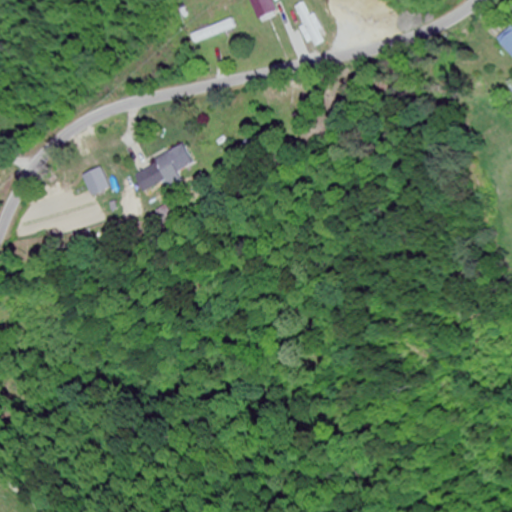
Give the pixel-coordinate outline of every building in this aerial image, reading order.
[(252,0),(263,23),(282,14),(275,0),(252,0)] [(302,7),(309,27),(307,28),(315,49),(329,44),(313,3),(302,7)] [(194,35),(197,44),(238,29),(234,20),(194,35)] [(511,29),(499,40),(511,55),(511,29)] [(197,166),(188,148),(136,174),(146,192),(197,166)] [(94,199),(113,189),(103,168),(84,178),(94,199)]
